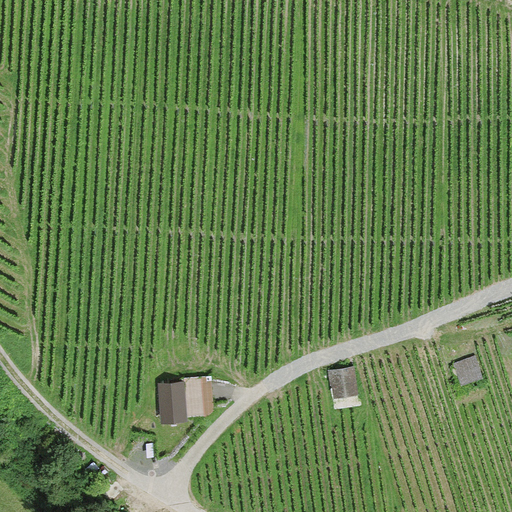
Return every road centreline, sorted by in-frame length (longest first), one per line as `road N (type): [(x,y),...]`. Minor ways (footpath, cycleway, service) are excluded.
road 1 (track): [(163,498),(240,408),(511,291)]
road 2 (track): [(189,511),(68,438),(0,357)]
